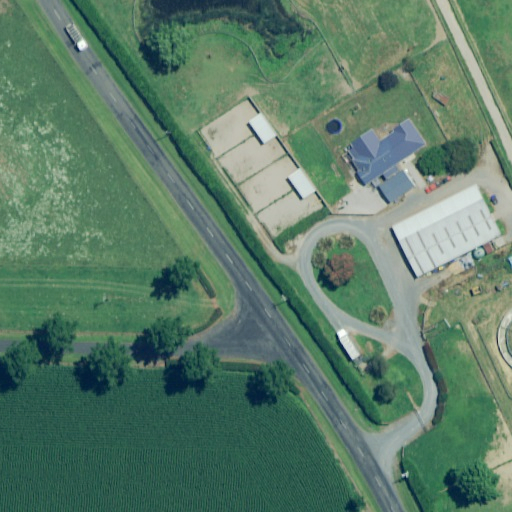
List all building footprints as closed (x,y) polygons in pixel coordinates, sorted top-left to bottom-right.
[(278,137),(263,114),(251,122),(266,145),(278,137)] [(379,140),(351,160),(358,169),(357,171),(368,186),(384,175),(389,181),(405,170),(401,164),(415,154),(397,128),(379,140)] [(317,192),(302,169),(290,177),(305,200),(317,192)] [(416,187),(405,171),(381,187),(391,204),(416,187)] [(502,236),(477,186),(394,227),(419,278),(502,236)] [(361,356),(344,330),(337,334),(354,361),(361,356)]
